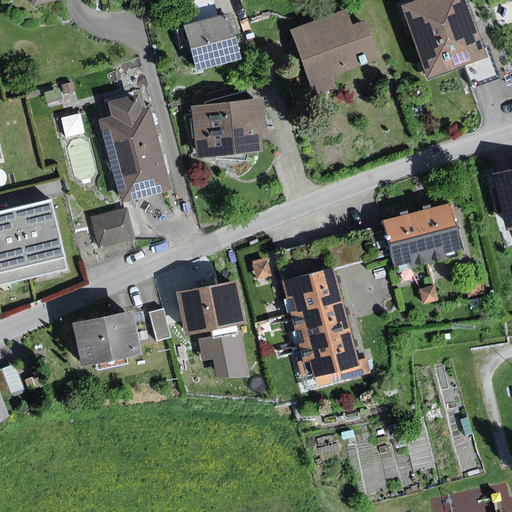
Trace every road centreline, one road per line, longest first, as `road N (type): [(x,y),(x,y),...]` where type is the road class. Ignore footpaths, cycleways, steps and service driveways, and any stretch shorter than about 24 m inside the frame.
road 1 (residential): [(511,137),(319,201),(0,329)]
road 2 (track): [(511,351),(480,357),(505,468)]
